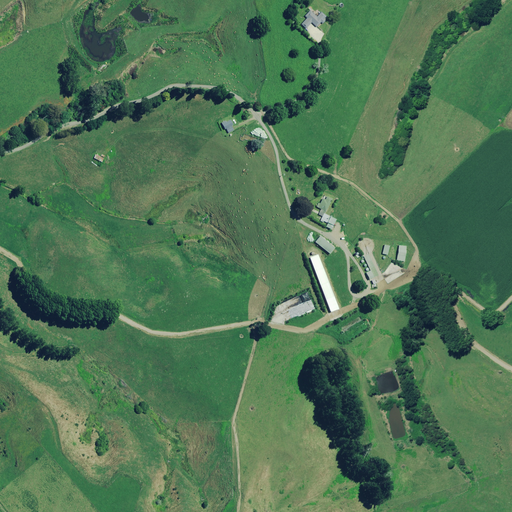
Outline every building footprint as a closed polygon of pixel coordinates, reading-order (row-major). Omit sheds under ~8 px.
[(317,17),(310,11),(305,16),(307,18),(301,24),(305,28),(311,22),(316,27),(320,22),(322,23),(324,21),(323,19),(325,17),(321,12),(317,17)] [(232,125),(230,120),(225,122),(225,121),(221,123),(224,129),(226,129),(228,133),(233,130),(231,126),(232,125)] [(323,214),(331,198),(326,196),(326,197),(323,196),(322,199),(322,198),(319,204),(317,203),(315,207),(321,210),(318,215),(322,217),(320,221),(323,223),(323,221),(327,223),(325,227),(331,230),(336,219),(330,217),(323,214)] [(334,248),(319,236),(315,242),(329,254),(334,248)] [(406,246),(398,245),(396,260),(404,261),(406,246)] [(373,278),(378,275),(368,254),(366,255),(363,257),(370,271),(365,273),(368,280),(373,278)] [(338,309),(317,255),(309,258),(330,312),(338,309)] [(364,323),(362,320),(343,331),(345,334),(364,323)]
